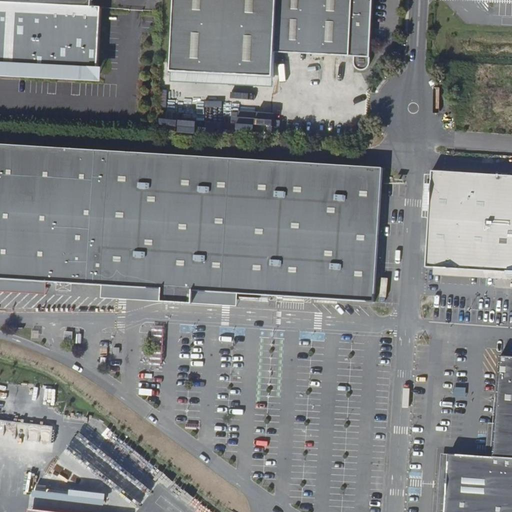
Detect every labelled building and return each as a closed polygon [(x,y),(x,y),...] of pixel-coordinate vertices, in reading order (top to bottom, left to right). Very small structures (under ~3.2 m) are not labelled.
[(0,0),(0,67),(101,72),(103,8),(93,8),(93,0),(0,0)] [(373,0),(176,0),(172,72),(274,77),(276,52),(350,56),(355,56),(354,63),(355,65),(355,66),(356,68),(357,69),(359,70),(362,70),(365,70),(367,69),(368,68),(369,66),(370,64),(370,63),(373,0)] [(159,110),(171,110),(170,93),(158,93),(159,110)] [(0,291),(47,295),(47,282),(103,285),(148,288),(147,301),(222,305),(223,293),(238,294),(318,299),(375,302),(383,182),(384,168),(0,144),(0,291)] [(511,175),(433,171),(432,182),(427,267),(507,272),(507,274),(511,274),(511,175)] [(148,288),(103,285),(102,298),(147,301),(148,288)] [(238,294),(223,293),(222,305),(238,306),(238,294)] [(492,458),(511,459),(511,357),(500,356),(492,458)] [(511,511),(511,459),(492,458),(448,454),(446,474),(439,474),(437,494),(445,494),(443,511),(511,511)]
